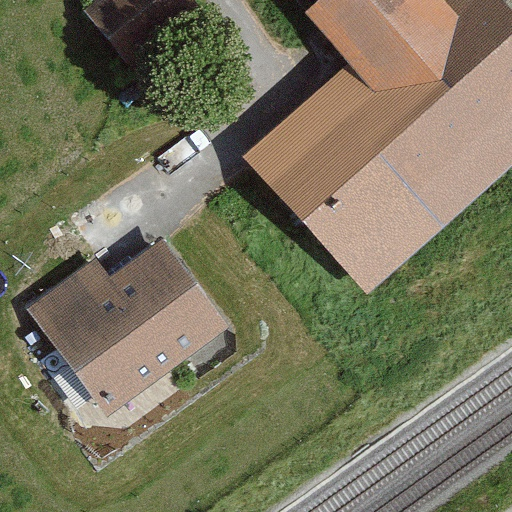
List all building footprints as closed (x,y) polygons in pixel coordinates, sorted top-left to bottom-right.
[(213,33),(186,0),(83,0),(144,85),(213,33)] [(325,0),(309,15),(351,63),(249,153),(369,289),(511,163),(511,14),(499,0),(325,0)] [(299,10),(290,0),(252,0),(276,29),(299,10)] [(511,0),(499,0),(511,14),(511,0)] [(91,252),(22,304),(105,413),(224,323),(158,238),(108,275),(91,252)]
